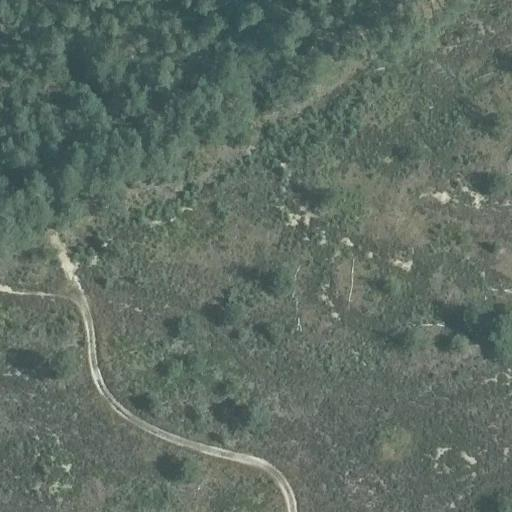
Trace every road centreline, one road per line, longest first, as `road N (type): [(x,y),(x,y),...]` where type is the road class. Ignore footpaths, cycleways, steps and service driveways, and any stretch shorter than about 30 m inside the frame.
road 1 (track): [(291,511),(286,490),(263,466),(183,443),(110,407),(40,201)]
road 2 (track): [(368,0),(209,90),(0,227)]
